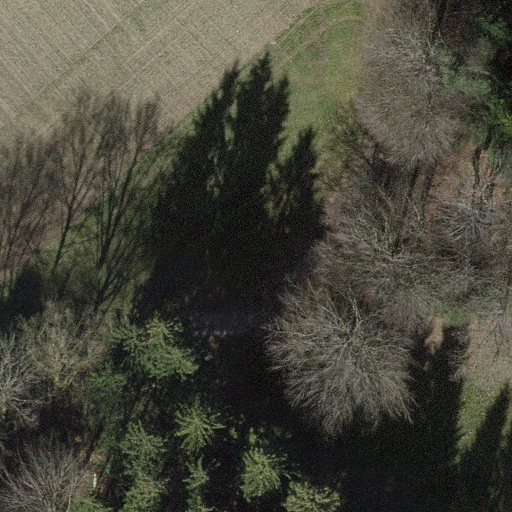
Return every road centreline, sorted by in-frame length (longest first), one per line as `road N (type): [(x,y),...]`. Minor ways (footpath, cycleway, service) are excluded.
road 1 (track): [(0,389),(44,355),(158,327),(284,332)]
road 2 (track): [(511,328),(284,332)]
